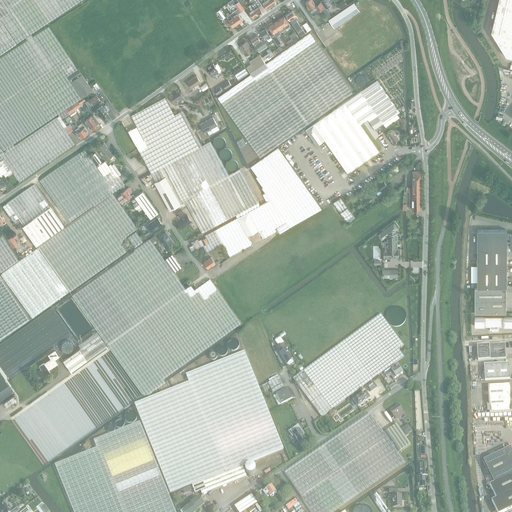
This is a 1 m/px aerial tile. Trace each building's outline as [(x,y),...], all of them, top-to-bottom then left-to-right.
[(0,0),(0,54),(25,37),(31,34),(81,0),(0,0)] [(231,0),(228,3),(230,6),(233,4),(233,5),(234,4),(237,9),(231,13),(238,23),(242,20),(238,14),(245,10),(242,6),(237,0),(231,0)] [(257,0),(252,0),(254,2),(251,5),(258,15),(263,11),(259,7),(262,5),(257,0)] [(268,0),(261,0),(267,8),(272,5),(268,0)] [(307,0),(305,1),(307,4),(306,5),(309,9),(310,11),(311,14),(318,9),(319,12),(325,8),(324,6),(321,1),(316,5),(312,0),(307,0)] [(344,0),(337,5),(340,10),(347,5),(344,0)] [(511,57),(511,0),(498,0),(491,32),(506,56),(511,57)] [(328,19),(328,20),(334,28),(359,11),(353,3),(332,17),(329,19),(328,19)] [(251,5),(248,6),(251,10),(249,12),(253,18),(258,15),(251,5)] [(326,8),(323,10),(327,16),(329,19),(332,17),(326,8)] [(220,9),(216,12),(222,20),(226,17),(220,9)] [(297,20),(296,21),(295,20),(297,19),(295,16),(296,16),(292,11),(286,15),(292,24),(298,32),(300,36),(305,33),(303,29),(297,20)] [(231,13),(227,16),(229,20),(233,26),(238,23),(231,13)] [(284,16),(279,19),(285,29),(291,26),(284,16)] [(279,19),(274,23),(278,29),(278,30),(280,33),(285,29),(279,19)] [(274,23),(269,26),(273,33),(270,35),(276,44),(280,41),(277,37),(277,36),(281,34),(280,33),(278,30),(278,29),(274,23)] [(27,40),(0,57),(0,145),(3,150),(81,98),(66,76),(77,69),(48,26),(32,36),(31,34),(25,37),(27,40)] [(271,37),(269,34),(265,28),(259,32),(265,40),(266,39),(267,40),(271,37)] [(251,74),(218,97),(260,157),(353,92),(310,32),(266,63),(268,67),(253,77),(251,74)] [(262,38),(260,40),(256,34),(250,38),(254,44),(253,44),(257,49),(266,43),(262,38)] [(252,51),(248,44),(246,41),(239,46),(245,55),(252,51)] [(278,47),(271,52),(274,56),(281,51),(278,47)] [(274,56),(271,52),(271,51),(262,58),(264,61),(267,59),(268,60),(274,56)] [(247,67),(251,74),(253,77),(268,67),(265,63),(264,61),(262,58),(259,54),(249,61),(251,64),(247,67)] [(221,69),(220,68),(217,64),(215,65),(213,63),(206,68),(212,77),(215,75),(220,72),(221,71),(221,70),(221,69)] [(243,65),(233,72),(238,80),(249,73),(243,65)] [(77,69),(66,76),(81,98),(92,90),(78,68),(77,69)] [(199,86),(198,84),(201,82),(196,76),(188,82),(192,88),(194,87),(196,89),(199,86)] [(228,80),(222,84),(225,89),(231,85),(228,80)] [(355,95),(306,130),(317,146),(325,140),(346,170),(347,172),(379,151),(377,149),(360,124),(368,119),(375,129),(383,123),(386,127),(400,118),(397,114),(399,112),(377,80),(355,95)] [(207,83),(205,84),(200,87),(203,91),(207,88),(209,87),(207,83)] [(220,86),(214,90),(217,95),(223,91),(220,86)] [(179,87),(174,91),(180,100),(185,96),(179,87)] [(174,104),(180,100),(174,91),(168,95),(174,104)] [(93,105),(99,100),(96,95),(89,100),(93,105)] [(137,126),(128,131),(156,182),(166,176),(181,204),(185,202),(202,233),(236,215),(237,218),(248,212),(258,231),(259,232),(263,238),(276,231),(274,228),(277,227),(280,233),(289,227),(290,227),(322,209),(278,147),(250,167),(257,177),(256,177),(263,187),(262,188),(265,193),(263,195),(266,202),(260,205),(240,169),(229,175),(210,141),(202,146),(200,142),(193,130),(183,110),(174,115),(165,97),(131,115),(137,126)] [(77,101),(71,105),(74,109),(75,110),(81,106),(80,104),(77,101)] [(71,105),(66,109),(69,113),(74,109),(71,105)] [(99,108),(97,110),(103,118),(108,114),(106,112),(108,110),(105,105),(102,107),(102,106),(99,108)] [(66,109),(58,114),(59,115),(62,119),(69,114),(69,113),(66,109)] [(93,114),(88,117),(91,122),(96,128),(99,125),(98,124),(99,123),(93,114)] [(4,153),(1,156),(10,169),(12,172),(19,182),(74,143),(68,134),(64,128),(66,126),(62,121),(62,119),(59,115),(14,146),(13,144),(5,150),(6,152),(4,153)] [(87,115),(83,117),(84,121),(90,129),(91,129),(92,130),(96,128),(91,122),(88,117),(87,115)] [(212,117),(207,120),(211,129),(213,133),(220,129),(217,125),(213,117),(212,117)] [(368,119),(360,124),(377,149),(383,145),(377,136),(379,135),(375,129),(368,119)] [(206,120),(200,124),(204,133),(207,131),(209,135),(213,133),(211,129),(207,120),(206,120)] [(82,123),(77,126),(84,136),(88,133),(86,132),(87,131),(82,123)] [(66,126),(64,128),(68,134),(73,130),(73,129),(70,124),(66,126)] [(73,129),(73,130),(78,137),(79,137),(80,138),(84,136),(77,126),(76,124),(74,125),(76,127),(73,129)] [(394,143),(399,139),(397,135),(399,133),(397,130),(395,132),(393,129),(392,130),(391,129),(388,131),(388,132),(387,133),(394,143)] [(226,143),(226,141),(225,140),(225,139),(224,138),(223,138),(222,137),(221,137),(220,136),(219,136),(218,137),(216,137),(215,138),(214,140),(214,141),(213,142),(213,143),(214,145),(215,147),(217,148),(218,148),(219,149),(220,149),(222,148),(223,148),(224,147),(224,146),(225,145),(226,144),(226,143)] [(104,143),(97,148),(105,160),(112,156),(104,143)] [(0,162),(1,163),(7,171),(10,169),(1,156),(4,153),(0,147),(0,162)] [(231,155),(231,154),(231,153),(231,152),(231,151),(230,150),(228,149),(227,148),(226,148),(225,148),(223,149),(222,149),(221,150),(220,152),(219,153),(219,154),(219,156),(220,157),(220,158),(221,159),(223,160),(224,160),(225,161),(226,161),(227,160),(229,160),(229,159),(230,158),(231,157),(231,156),(231,155)] [(40,180),(39,180),(69,222),(92,206),(93,206),(124,184),(119,176),(114,169),(104,176),(90,157),(84,149),(40,180)] [(94,153),(90,157),(104,176),(114,169),(110,164),(108,165),(105,161),(102,163),(94,153)] [(238,166),(238,165),(237,163),(236,162),(235,161),(234,160),(232,160),(231,160),(229,160),(227,161),(226,162),(226,163),(225,164),(225,165),(226,168),(226,169),(227,170),(228,171),(229,171),(230,172),(231,172),(233,172),(234,171),(235,171),(236,170),(237,169),(237,168),(238,167),(238,166)] [(1,163),(0,162),(0,177),(4,175),(5,177),(12,172),(10,169),(7,171),(1,163)] [(412,210),(421,210),(421,171),(413,171),(412,204),(411,204),(411,208),(412,208),(412,210)] [(0,177),(0,188),(5,185),(9,183),(5,177),(4,175),(0,177)] [(156,182),(154,182),(170,211),(181,204),(166,176),(156,182)] [(381,193),(380,191),(387,186),(383,180),(376,185),(376,186),(373,188),(369,191),(372,196),(376,193),(378,195),(381,193)] [(26,190),(2,207),(13,221),(18,218),(23,225),(50,207),(34,184),(26,190)] [(117,197),(122,205),(127,202),(125,200),(131,196),(129,193),(131,192),(131,191),(131,190),(130,188),(129,188),(128,188),(120,193),(121,194),(117,197)] [(136,196),(134,197),(137,201),(142,209),(150,219),(158,213),(142,191),(136,196)] [(70,224),(38,247),(69,291),(125,251),(120,244),(124,237),(137,228),(112,194),(70,224)] [(346,221),(353,215),(340,197),(333,203),(346,221)] [(137,201),(132,204),(136,210),(137,209),(139,211),(142,209),(137,201)] [(23,225),(21,226),(35,246),(63,226),(50,207),(23,225)] [(182,210),(176,214),(179,218),(180,217),(181,219),(177,221),(182,228),(192,221),(187,214),(186,215),(182,210)] [(248,212),(237,218),(247,237),(258,231),(248,212)] [(157,218),(145,226),(149,233),(161,224),(157,218)] [(237,218),(215,230),(223,243),(230,256),(252,244),(247,237),(237,218)] [(394,223),(381,232),(385,237),(386,236),(387,236),(388,241),(387,241),(386,241),(386,248),(386,249),(384,249),(384,257),(384,256),(385,256),(385,258),(390,258),(390,256),(398,256),(399,256),(399,255),(399,250),(399,249),(398,249),(397,249),(397,243),(397,240),(397,235),(397,233),(395,233),(395,230),(396,230),(395,230),(398,228),(394,223)] [(202,239),(198,241),(201,246),(202,246),(203,246),(206,252),(223,243),(215,230),(205,235),(206,237),(202,239)] [(477,230),(477,288),(506,288),(507,288),(507,244),(510,244),(510,249),(511,248),(511,234),(510,234),(510,239),(507,239),(507,230),(477,230)] [(133,245),(140,239),(135,231),(127,237),(133,245)] [(165,248),(173,243),(165,232),(157,238),(165,248)] [(7,239),(13,248),(17,244),(13,238),(17,236),(15,233),(11,235),(12,236),(7,239)] [(0,271),(18,260),(1,235),(0,235),(0,271)] [(134,251),(72,295),(108,347),(144,396),(165,381),(164,380),(163,378),(241,323),(209,279),(194,290),(190,285),(185,289),(173,272),(164,259),(152,242),(157,238),(155,235),(134,250),(134,251)] [(193,245),(189,247),(191,251),(195,249),(195,250),(199,248),(199,247),(201,246),(198,241),(198,239),(191,243),(193,245)] [(38,247),(0,274),(32,318),(69,291),(38,247)] [(172,254),(164,259),(173,272),(178,268),(181,272),(184,270),(181,266),(181,267),(172,254)] [(208,259),(204,262),(208,268),(216,263),(215,261),(212,256),(208,259)] [(0,338),(29,319),(24,312),(0,277),(0,338)] [(475,288),(475,300),(506,300),(506,288),(477,288),(475,288)] [(506,313),(506,300),(475,300),(475,313),(506,313)] [(381,314),(293,379),(322,417),(404,356),(399,349),(404,345),(381,314)] [(485,317),(474,317),(474,326),(490,326),(490,330),(499,330),(499,326),(511,325),(511,317),(504,317),(485,317)] [(99,335),(63,361),(71,373),(107,347),(99,335)] [(284,343),(281,339),(280,337),(275,341),(278,346),(284,343)] [(235,355),(238,353),(238,352),(240,349),(239,348),(240,346),(238,340),(235,338),(230,340),(229,342),(226,343),(225,341),(222,342),(220,345),(217,350),(214,351),(219,354),(215,355),(212,360),(216,359),(218,355),(222,357),(229,354),(231,350),(234,352),(235,355)] [(277,347),(276,347),(278,350),(280,353),(279,353),(283,359),(287,364),(288,366),(294,363),(292,360),(293,360),(286,349),(287,348),(284,343),(278,346),(277,347)] [(505,345),(489,346),(477,346),(478,361),(506,360),(505,345)] [(54,360),(58,357),(54,351),(48,355),(50,359),(44,364),(43,363),(39,365),(45,375),(49,372),(48,370),(57,364),(54,360)] [(189,383),(135,404),(135,405),(171,494),(192,486),(242,465),(283,449),(245,352),(186,375),(189,383)] [(395,364),(384,372),(388,378),(391,376),(400,369),(398,366),(397,367),(395,364)] [(485,381),(510,380),(509,364),(484,365),(485,381)] [(400,369),(391,376),(393,379),(403,373),(400,369)] [(270,383),(268,384),(270,389),(272,393),(284,387),(280,378),(279,378),(278,376),(271,379),(269,380),(270,383)] [(46,461),(113,420),(117,407),(115,404),(122,404),(122,401),(120,401),(118,399),(122,397),(113,394),(111,395),(111,396),(102,396),(100,397),(98,393),(97,396),(93,396),(93,381),(77,381),(76,384),(77,385),(75,385),(74,388),(73,385),(74,381),(65,381),(22,408),(28,410),(12,420),(14,420),(41,463),(46,465),(46,461)] [(373,382),(366,387),(370,392),(377,387),(373,382)] [(268,384),(262,386),(265,392),(270,389),(268,384)] [(489,413),(511,411),(511,393),(510,385),(488,386),(489,413)] [(287,388),(276,394),(281,404),(292,398),(287,388)] [(358,398),(354,401),(354,402),(357,406),(358,407),(370,398),(366,393),(363,394),(362,392),(359,394),(356,396),(358,398)] [(15,396),(3,404),(6,408),(16,401),(14,399),(16,398),(15,396)] [(394,417),(402,411),(398,405),(390,411),(394,417)] [(137,417),(137,416),(137,415),(136,414),(136,412),(134,411),(133,411),(131,411),(130,411),(129,411),(128,412),(127,412),(126,414),(125,414),(125,417),(125,419),(126,420),(126,421),(127,422),(128,422),(129,423),(131,423),(132,423),(133,423),(134,422),(135,421),(136,420),(137,419),(137,418),(137,417)] [(370,414),(284,473),(311,511),(331,511),(404,462),(398,453),(384,433),(370,414)] [(124,424),(124,423),(124,421),(123,420),(122,419),(120,419),(120,418),(118,419),(117,419),(116,420),(115,421),(114,423),(115,425),(115,426),(116,427),(117,428),(118,428),(119,428),(121,428),(123,427),(124,426),(124,425),(124,424)] [(97,448),(55,465),(73,511),(175,511),(140,423),(94,441),(97,448)] [(408,424),(401,429),(406,437),(409,434),(408,434),(411,431),(412,431),(411,430),(408,424)] [(294,435),(299,443),(306,439),(301,432),(302,431),(298,425),(288,431),(292,436),(294,435)] [(397,425),(384,433),(398,453),(410,445),(397,425)] [(496,511),(504,511),(511,508),(511,451),(510,448),(483,461),(494,483),(489,486),(496,499),(491,501),(496,511)] [(418,466),(418,472),(426,471),(426,463),(421,463),(421,462),(418,462),(418,465),(417,465),(417,466),(418,466)] [(242,465),(192,486),(195,494),(201,491),(202,495),(247,477),(242,465)] [(427,475),(426,471),(418,472),(419,483),(419,486),(425,486),(424,483),(423,483),(423,475),(427,475)] [(273,495),(276,493),(272,485),(265,489),(265,490),(265,491),(261,490),(260,496),(266,497),(266,496),(268,494),(271,498),(274,496),(273,495)] [(389,511),(377,493),(371,497),(381,511),(389,511)] [(252,495),(248,497),(234,507),(237,511),(244,511),(257,503),(252,495)] [(401,500),(401,495),(392,495),(392,508),(401,508),(401,500)] [(197,510),(204,505),(198,498),(192,502),(192,504),(184,510),(185,511),(196,511),(198,511),(197,510)] [(296,499),(286,506),(288,510),(293,506),(298,503),(296,499)]
